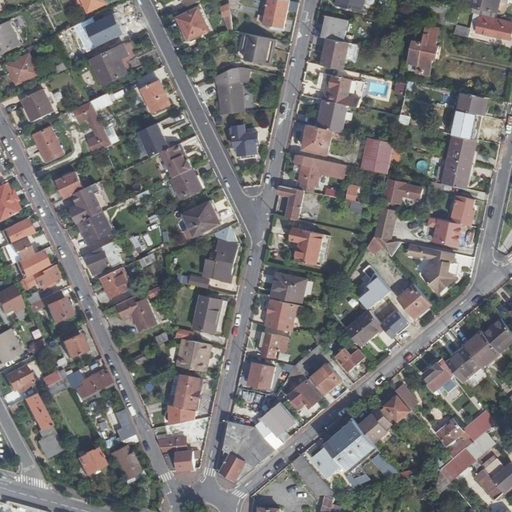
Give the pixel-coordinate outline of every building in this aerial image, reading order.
[(109,0),(86,0),(91,10),(111,1),(109,0)] [(203,0),(178,0),(180,2),(182,1),(186,8),(203,0)] [(225,6),(234,31),(236,30),(234,4),(233,0),(224,0),(227,5),(225,6)] [(286,27),(293,0),(291,0),(272,0),(267,23),(275,25),(286,27)] [(363,11),(365,0),(339,0),(338,6),(363,11)] [(407,0),(406,10),(423,13),(426,3),(418,1),(413,0),(407,0)] [(472,0),(471,7),(469,12),(476,14),(482,15),(494,18),(496,13),(497,13),(500,0),(472,0)] [(503,14),(506,0),(500,0),(497,13),(503,14)] [(453,26),(456,9),(426,3),(423,13),(422,19),(429,20),(430,12),(443,15),(441,23),(453,26)] [(201,8),(181,17),(192,38),(211,29),(201,8)] [(482,15),(476,14),(473,29),(472,31),(478,33),(482,15)] [(328,15),(324,37),(328,38),(344,42),(348,21),(328,15)] [(511,21),(494,18),(482,15),(478,33),(511,39),(511,36),(511,21)] [(109,16),(90,25),(99,46),(119,37),(109,16)] [(10,22),(0,27),(0,53),(1,54),(21,44),(10,22)] [(83,23),(69,29),(74,42),(89,36),(83,23)] [(473,29),(457,26),(455,36),(471,39),(472,31),(473,29)] [(414,42),(409,63),(418,65),(416,73),(429,76),(433,60),(436,61),(440,47),(436,46),(440,31),(426,29),(423,44),(414,42)] [(273,64),(279,39),(247,32),(244,46),(250,48),(249,51),(247,58),(273,64)] [(343,69),(348,43),(344,42),(328,38),(322,64),(343,69)] [(142,55),(135,39),(126,44),(131,56),(123,60),(130,74),(135,72),(130,61),(142,55)] [(131,56),(126,44),(93,59),(106,85),(130,74),(123,60),(131,56)] [(32,54),(10,64),(19,83),(41,73),(32,54)] [(252,83),(251,68),(240,65),(218,76),(222,84),(222,93),(224,92),(225,106),(223,106),(224,114),(248,112),(245,84),(252,83)] [(327,89),(325,99),(326,99),(330,101),(347,104),(349,105),(359,107),(361,98),(349,96),(352,80),(333,76),(330,87),(330,89),(327,89)] [(145,88),(156,111),(173,103),(162,80),(145,88)] [(399,81),(398,81),(396,92),(407,94),(409,83),(399,81)] [(46,89),(24,99),(26,106),(23,107),(30,123),(55,111),(46,89)] [(109,93),(94,100),(98,109),(114,102),(109,93)] [(463,93),(459,110),(485,116),(488,99),(463,93)] [(343,133),(349,105),(347,104),(330,101),(326,99),(319,127),(334,131),(343,133)] [(94,100),(75,109),(81,122),(90,118),(99,136),(90,140),(96,153),(115,144),(108,131),(98,109),(94,100)] [(377,113),(371,139),(394,144),(399,118),(377,113)] [(160,122),(142,131),(153,156),(164,151),(172,148),(160,122)] [(247,125),(237,126),(238,146),(241,146),(242,154),(260,152),(260,144),(262,144),(261,132),(248,133),(247,125)] [(329,154),(334,131),(319,127),(310,125),(306,148),(329,154)] [(53,127),(36,135),(48,162),(67,153),(53,127)] [(114,128),(108,131),(115,144),(120,141),(114,128)] [(474,153),(476,140),(454,136),(449,160),(473,165),(475,154),(474,153)] [(394,144),(371,139),(364,170),(387,175),(394,144)] [(172,148),(164,151),(176,177),(195,167),(183,142),(172,148)] [(347,166),(299,155),(297,163),(304,165),(300,183),(302,183),(316,186),(318,187),(320,174),(344,179),(347,166)] [(449,160),(444,185),(446,185),(466,190),(469,176),(471,176),(473,165),(449,160)] [(207,188),(196,167),(195,167),(176,177),(173,178),(184,198),(207,188)] [(76,173),(58,181),(66,197),(75,193),(85,189),(76,173)] [(406,183),(388,179),(383,201),(401,205),(403,197),(421,201),(423,188),(406,185),(406,183)] [(6,183),(4,184),(10,194),(8,195),(12,201),(13,200),(18,211),(20,210),(16,201),(18,200),(13,190),(11,191),(6,183)] [(85,189),(75,193),(80,205),(73,209),(80,223),(81,222),(104,211),(102,208),(96,194),(101,191),(98,183),(85,189)] [(316,186),(302,183),(301,190),(306,191),(314,193),(316,186)] [(4,184),(0,185),(0,220),(18,211),(13,200),(12,201),(8,195),(10,194),(4,184)] [(293,197),(288,217),(300,220),(306,191),(301,190),(282,186),(280,195),(293,197)] [(328,189),(326,196),(337,198),(339,191),(328,189)] [(351,189),(349,198),(357,200),(359,191),(351,189)] [(101,191),(96,194),(102,208),(108,205),(101,191)] [(458,195),(453,223),(473,227),(477,209),(475,208),(476,199),(458,195)] [(212,200),(185,213),(191,228),(186,230),(190,238),(195,236),(222,223),(212,200)] [(353,200),(351,209),(363,212),(365,203),(353,200)] [(398,211),(382,207),(380,216),(378,225),(377,232),(376,236),(384,246),(388,251),(393,256),(398,247),(399,241),(391,239),(398,211)] [(113,231),(104,211),(81,222),(91,242),(113,231)] [(29,217),(26,218),(34,234),(36,233),(29,217)] [(26,218),(4,229),(11,243),(25,238),(34,234),(26,218)] [(168,231),(175,229),(173,220),(166,221),(168,231)] [(240,242),(232,225),(218,231),(221,239),(219,249),(221,250),(219,258),(210,257),(207,273),(232,279),(240,242)] [(317,264),(324,234),(293,227),(289,240),(300,242),(296,260),(317,264)] [(8,244),(11,243),(4,229),(2,230),(8,244)] [(136,248),(145,245),(141,235),(133,238),(136,248)] [(375,254),(384,246),(376,236),(369,247),(371,250),(375,254)] [(25,238),(11,243),(15,252),(18,251),(21,260),(33,255),(25,238)] [(122,262),(112,242),(97,249),(98,253),(89,258),(95,274),(102,271),(100,268),(111,263),(113,266),(122,262)] [(424,247),(411,244),(409,254),(422,257),(424,247)] [(456,254),(424,247),(422,257),(433,260),(431,268),(424,275),(440,294),(457,279),(453,278),(456,264),(454,264),(456,254)] [(376,256),(375,254),(371,250),(367,254),(372,259),(376,256)] [(21,260),(19,261),(27,277),(49,266),(42,251),(33,255),(21,260)] [(155,253),(140,258),(143,267),(158,262),(155,253)] [(24,278),(27,277),(19,261),(16,262),(24,278)] [(370,277),(377,273),(372,265),(365,269),(370,277)] [(134,287),(125,267),(103,277),(112,297),(134,287)] [(43,271),(34,275),(38,283),(41,288),(41,287),(46,285),(55,281),(60,278),(55,268),(45,273),(43,271)] [(278,271),(273,296),(305,303),(310,279),(278,271)] [(370,281),(374,286),(362,296),(372,309),(395,291),(380,273),(370,281)] [(178,274),(177,281),(189,283),(191,277),(178,274)] [(34,275),(25,279),(29,287),(38,283),(34,275)] [(201,277),(199,285),(211,288),(213,280),(201,277)] [(25,279),(18,283),(21,291),(29,287),(25,279)] [(417,319),(434,304),(415,282),(405,291),(409,296),(402,302),(417,319)] [(13,287),(0,293),(0,302),(5,312),(14,307),(15,311),(23,306),(13,287)] [(24,297),(28,305),(40,299),(37,292),(24,297)] [(325,293),(322,307),(332,309),(334,295),(325,293)] [(203,294),(196,328),(219,332),(226,299),(203,294)] [(139,303),(136,296),(119,304),(126,319),(132,316),(132,314),(132,313),(134,312),(136,314),(143,330),(158,322),(148,299),(139,303)] [(65,298),(48,305),(55,321),(72,315),(65,298)] [(269,318),(268,325),(291,330),(293,322),(296,322),(299,306),(289,303),(289,301),(273,298),(272,300),(271,299),(267,318),(269,318)] [(362,346),(385,327),(372,311),(349,330),(362,346)] [(407,320),(395,331),(400,337),(413,327),(407,320)] [(511,329),(504,320),(486,334),(502,353),(511,344),(511,329)] [(332,344),(349,330),(345,325),(328,339),(332,344)] [(21,353),(9,328),(0,332),(0,359),(2,363),(21,353)] [(196,332),(178,328),(179,335),(195,338),(196,332)] [(483,330),(465,345),(468,349),(484,368),(502,353),(486,334),(483,330)] [(167,332),(158,336),(161,342),(170,338),(167,332)] [(81,333),(64,340),(71,357),(88,349),(81,333)] [(291,337),(270,333),(265,354),(276,357),(278,351),(288,353),(291,337)] [(208,359),(212,343),(186,338),(184,348),(186,349),(185,356),(183,367),(208,371),(210,360),(208,359)] [(41,339),(30,345),(33,352),(44,346),(41,339)] [(322,344),(314,351),(321,359),(330,353),(322,344)] [(352,352),(348,348),(338,356),(351,372),(367,357),(359,347),(352,352)] [(468,349),(449,363),(452,367),(466,383),(484,368),(468,349)] [(314,351),(298,365),(304,373),(321,359),(314,351)] [(445,358),(440,362),(448,371),(452,367),(449,363),(445,358)] [(431,381),(427,384),(434,392),(453,377),(448,371),(440,362),(426,374),(431,381)] [(276,367),(256,363),(252,383),(272,388),(276,367)] [(286,369),(293,373),(298,365),(287,363),(286,369)] [(315,375),(309,380),(310,380),(324,397),(330,392),(344,380),(329,363),(315,375)] [(25,365),(7,375),(14,389),(22,386),(24,390),(34,386),(34,385),(35,384),(25,365)] [(295,381),(304,373),(298,365),(293,373),(291,377),(295,381)] [(64,369),(59,371),(62,379),(67,376),(64,369)] [(278,384),(284,387),(291,377),(293,373),(286,369),(278,384)] [(44,379),(47,387),(62,379),(59,371),(44,379)] [(81,396),(113,382),(109,373),(104,375),(103,371),(81,381),(83,384),(76,387),(81,396)] [(185,375),(179,374),(174,396),(180,397),(179,405),(199,410),(203,389),(200,388),(202,378),(185,375)] [(157,379),(141,386),(146,397),(162,389),(157,379)] [(49,396),(71,384),(69,380),(47,391),(49,396)] [(312,408),(324,397),(310,380),(291,396),(299,406),(306,400),(312,408)] [(406,386),(399,393),(413,410),(420,404),(406,386)] [(40,430),(51,424),(35,393),(24,398),(40,430)] [(268,406),(274,414),(283,405),(296,420),(290,425),(296,433),(304,427),(279,397),(268,406)] [(400,397),(383,411),(391,421),(397,417),(401,422),(413,412),(400,397)] [(22,411),(18,401),(8,406),(14,416),(22,411)] [(274,414),(259,427),(278,449),(296,433),(290,425),(296,420),(283,405),(274,414)] [(388,429),(393,425),(391,421),(383,411),(379,407),(373,412),(375,414),(361,426),(375,443),(390,432),(388,429)] [(121,428),(126,439),(136,435),(125,410),(119,412),(125,427),(121,428)] [(489,412),(466,431),(470,436),(471,436),(475,442),(487,431),(497,423),(489,412)] [(237,415),(236,421),(251,425),(252,419),(237,415)] [(355,418),(326,442),(329,446),(344,464),(357,479),(367,474),(361,466),(381,449),(375,443),(361,426),(355,418)] [(232,420),(221,470),(240,480),(278,449),(259,427),(251,425),(236,421),(232,420)] [(446,429),(439,435),(449,446),(462,435),(466,439),(470,436),(466,431),(464,433),(453,420),(445,426),(446,429)] [(62,445),(51,424),(40,430),(39,431),(41,436),(32,441),(40,457),(54,449),(62,445)] [(477,461),(498,444),(487,431),(475,442),(467,448),(477,461)] [(140,443),(136,435),(126,439),(123,441),(126,448),(129,448),(140,443)] [(471,436),(449,454),(453,460),(467,448),(475,442),(471,436)] [(188,437),(160,439),(173,470),(197,468),(195,450),(189,451),(188,437)] [(126,448),(123,441),(104,449),(108,456),(113,455),(125,479),(141,471),(129,448),(126,448)] [(64,450),(62,445),(54,449),(57,454),(64,450)] [(330,476),(344,464),(329,446),(315,458),(330,476)] [(451,483),(477,461),(467,448),(453,460),(440,470),(451,483)] [(69,457),(64,450),(57,454),(61,461),(69,457)] [(86,455),(80,459),(87,474),(105,466),(97,450),(91,453),(91,451),(86,454),(86,455)] [(511,461),(505,453),(485,470),(505,493),(511,487),(511,461)] [(331,511),(336,494),(303,454),(293,462),(320,495),(328,493),(323,511),(331,511)] [(440,457),(428,467),(432,472),(440,470),(453,460),(449,454),(445,459),(443,458),(441,459),(440,457)] [(427,466),(401,473),(403,479),(405,479),(422,475),(432,472),(428,467),(427,466)] [(401,473),(398,470),(388,479),(391,482),(403,479),(401,473)] [(497,500),(505,493),(485,470),(477,477),(497,500)] [(127,483),(143,476),(141,471),(125,479),(127,483)]
